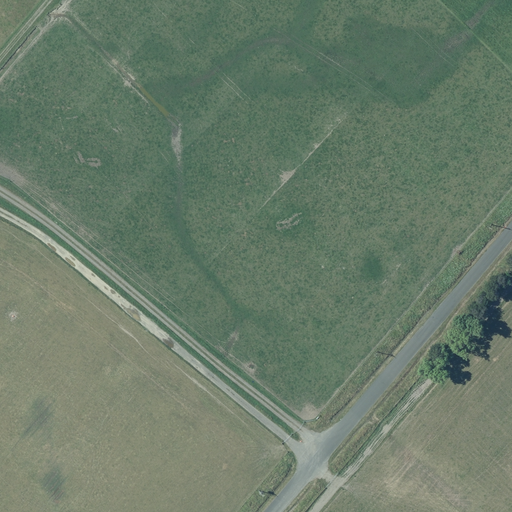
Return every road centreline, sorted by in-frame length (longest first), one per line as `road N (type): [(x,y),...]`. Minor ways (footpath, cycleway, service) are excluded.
road 1 (track): [(0,191),(324,450)]
road 2 (unclassified): [(272,511),(511,229)]
